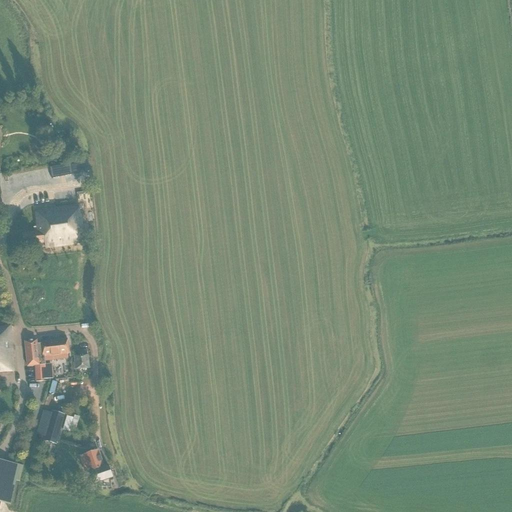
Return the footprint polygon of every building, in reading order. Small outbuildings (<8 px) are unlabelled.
[(69,149),(61,150),(62,158),(70,157),(69,149)] [(79,216),(78,206),(41,210),(41,212),(36,212),(38,231),(34,232),(22,233),(23,244),(44,242),(45,246),(83,242),(80,216),(79,216)] [(0,372),(13,372),(10,327),(0,327),(0,372)] [(67,340),(40,343),(40,344),(37,344),(36,341),(24,342),(27,367),(35,366),(36,381),(45,381),(44,365),(45,365),(44,357),(52,356),(52,360),(68,358),(67,354),(69,354),(67,340)] [(87,355),(87,351),(78,352),(78,356),(74,356),(75,363),(74,363),(74,370),(89,368),(88,355),(87,355)] [(56,444),(64,415),(52,412),(52,414),(42,411),(36,434),(45,436),(44,441),(56,444)] [(74,418),(67,416),(65,430),(72,432),(74,418)] [(94,485),(112,478),(107,466),(104,467),(102,463),(103,463),(101,458),(98,451),(81,457),(86,473),(89,472),(94,485)] [(16,481),(19,481),(23,466),(20,465),(0,460),(0,502),(11,504),(16,481)]
